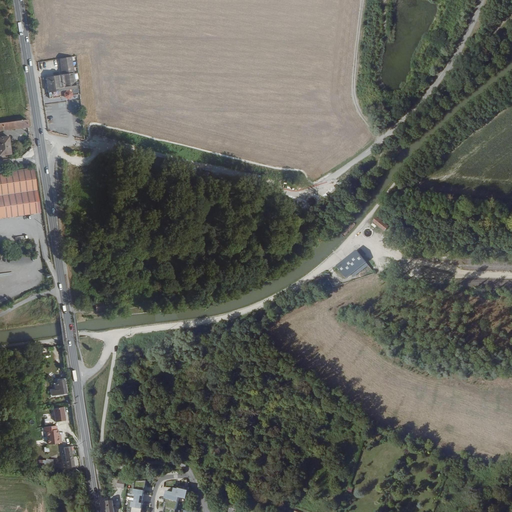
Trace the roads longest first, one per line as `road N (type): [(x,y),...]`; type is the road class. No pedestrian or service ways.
road 1 (unclassified): [(70,141),(277,189),(320,183),(428,89),(481,0)]
road 2 (primary): [(45,171),(96,511)]
road 3 (track): [(385,132),(369,124),(355,100),(363,0)]
road 4 (primary): [(18,0),(39,134)]
